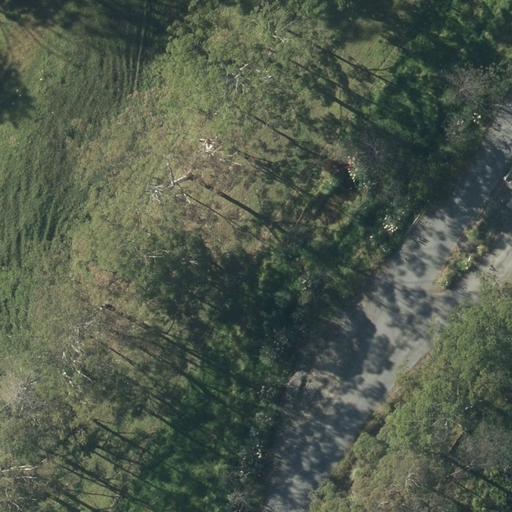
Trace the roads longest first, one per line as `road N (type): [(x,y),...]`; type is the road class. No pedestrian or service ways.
road 1 (track): [(359,409),(511,120)]
road 2 (track): [(511,252),(359,409)]
